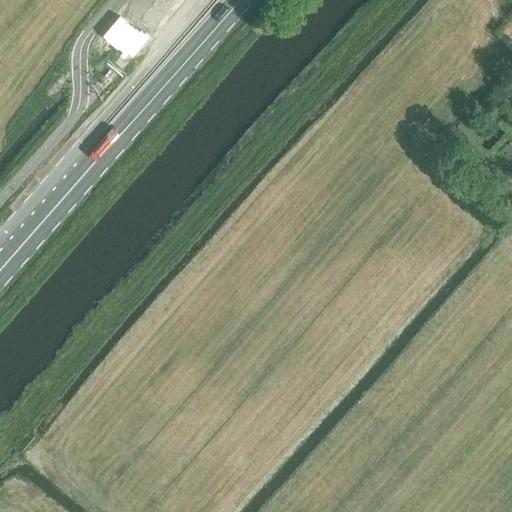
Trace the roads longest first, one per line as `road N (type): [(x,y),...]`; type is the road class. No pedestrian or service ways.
road 1 (track): [(0,447),(407,0)]
road 2 (primary): [(241,0),(0,274)]
